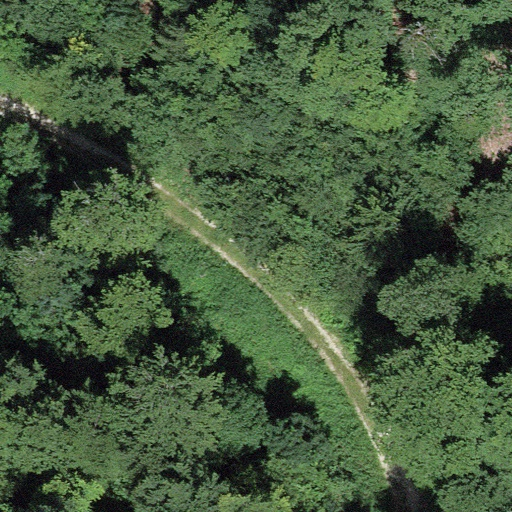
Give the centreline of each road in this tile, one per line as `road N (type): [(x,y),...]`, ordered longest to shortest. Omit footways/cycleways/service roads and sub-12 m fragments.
road 1 (track): [(0,102),(91,149),(240,249),(350,373),(408,511)]
road 2 (track): [(0,375),(350,373)]
